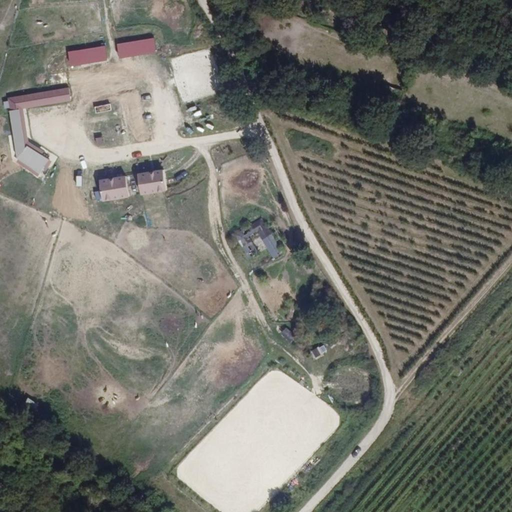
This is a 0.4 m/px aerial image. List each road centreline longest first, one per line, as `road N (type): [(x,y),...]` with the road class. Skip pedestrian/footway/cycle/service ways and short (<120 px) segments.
road 1 (track): [(386,406),(377,350),(282,186),(200,0)]
road 2 (track): [(386,406),(511,260)]
road 3 (track): [(301,511),(357,452),(386,406)]
